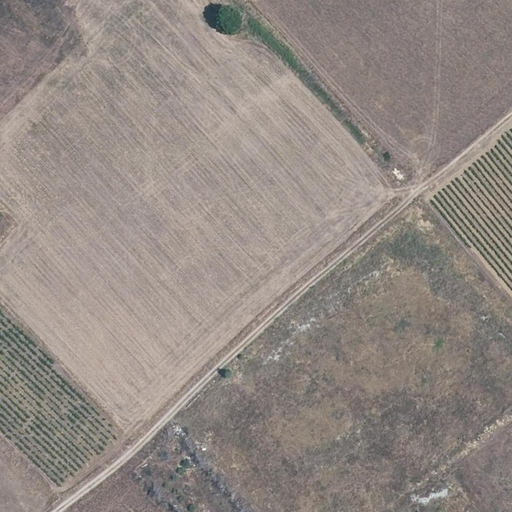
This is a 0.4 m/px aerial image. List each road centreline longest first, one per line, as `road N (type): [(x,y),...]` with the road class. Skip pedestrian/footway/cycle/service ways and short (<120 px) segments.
road 1 (track): [(55,511),(511,110)]
road 2 (track): [(234,0),(417,192)]
